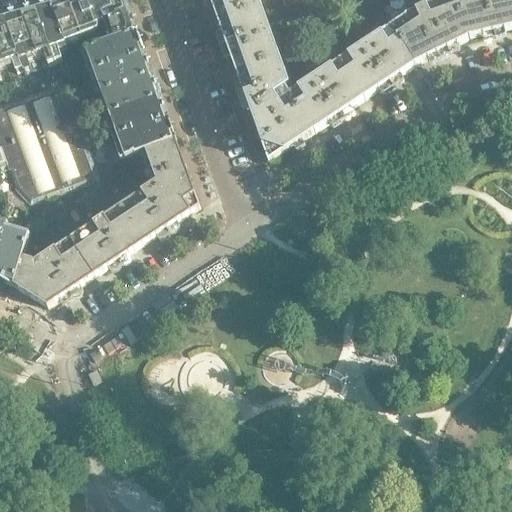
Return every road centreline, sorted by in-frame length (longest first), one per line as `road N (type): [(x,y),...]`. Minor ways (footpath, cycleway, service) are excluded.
road 1 (residential): [(511,76),(433,108),(240,228)]
road 2 (residential): [(240,228),(67,346),(57,348),(0,308)]
road 3 (residential): [(240,228),(160,0)]
